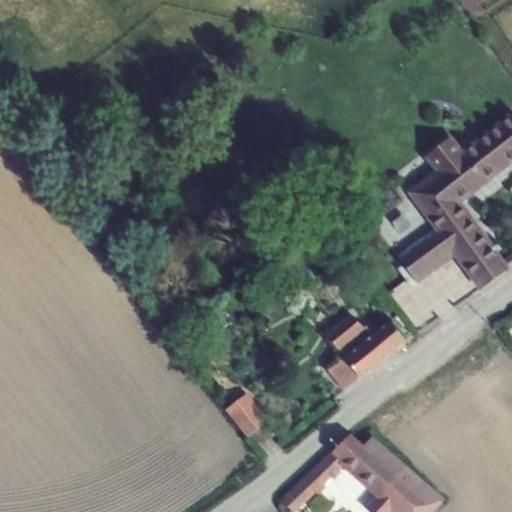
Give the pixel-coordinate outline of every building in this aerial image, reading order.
[(511,158),(511,116),(461,155),(448,138),(426,155),(439,172),(407,195),(433,229),(397,256),(415,282),(452,252),(482,290),(506,271),(504,267),(455,203),(511,158)] [(352,311),(328,331),(341,347),(365,327),(352,311)] [(406,342),(390,322),(367,340),(363,336),(354,343),(349,346),(353,351),(329,371),(345,391),(406,342)] [(245,396),(226,411),(247,439),(267,423),(245,396)] [(350,436),(282,501),(292,511),(294,511),(344,464),(381,496),(368,511),(369,511),(429,511),(441,498),(406,468),(372,438),(363,448),(350,436)]
